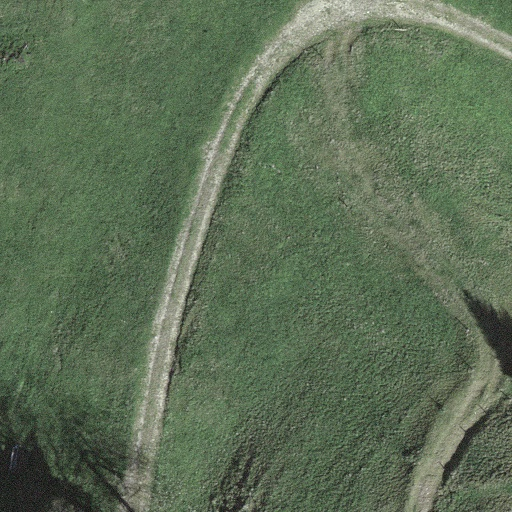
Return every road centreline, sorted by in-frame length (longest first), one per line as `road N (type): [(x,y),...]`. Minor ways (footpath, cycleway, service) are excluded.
road 1 (track): [(416,511),(490,377),(494,345),(485,320),(393,239),(337,142),(344,9)]
road 2 (track): [(344,9),(287,36),(215,144),(162,331),(136,511)]
road 3 (track): [(344,9),(409,10),(511,51)]
